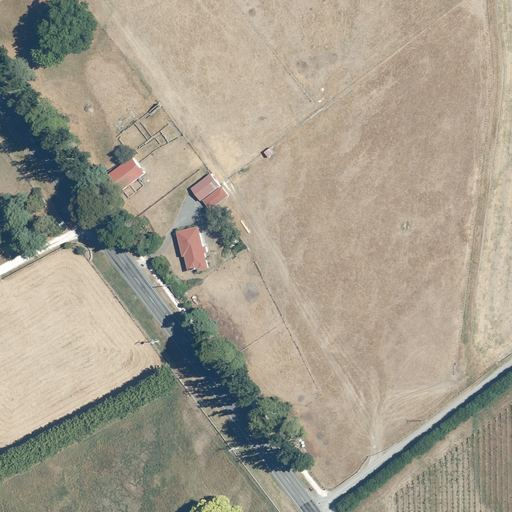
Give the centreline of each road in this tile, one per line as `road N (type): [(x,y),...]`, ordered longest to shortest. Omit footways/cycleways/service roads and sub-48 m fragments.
road 1 (tertiary): [(0,104),(307,511)]
road 2 (unknown): [(328,509),(511,375)]
